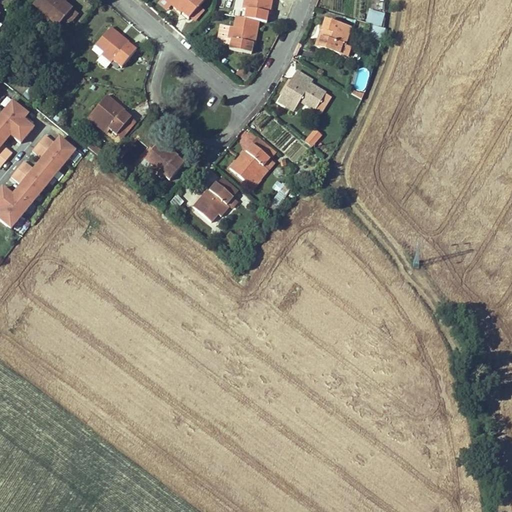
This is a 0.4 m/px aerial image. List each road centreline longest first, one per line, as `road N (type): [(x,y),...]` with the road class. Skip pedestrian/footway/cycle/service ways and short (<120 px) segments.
road 1 (residential): [(167,43),(157,101),(178,134),(207,149),(230,136),(248,107)]
road 2 (residential): [(300,0),(295,29),(248,107)]
